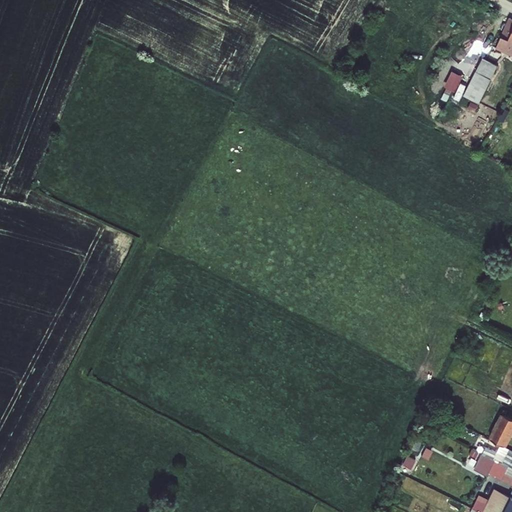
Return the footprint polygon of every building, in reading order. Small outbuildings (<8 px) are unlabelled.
[(511,11),(509,10),(495,39),(511,46),(511,11)] [(465,84),(480,91),(498,54),(483,47),(465,84)] [(511,413),(510,412),(498,438),(508,443),(511,438),(511,413)] [(494,446),(492,451),(504,458),(511,461),(511,444),(508,443),(506,451),(494,446)] [(425,458),(417,454),(413,464),(421,467),(425,458)] [(511,461),(504,458),(499,469),(511,476),(511,461)] [(484,508),(493,511),(511,511),(511,491),(500,485),(494,496),(484,491),(477,504),(484,508)]
